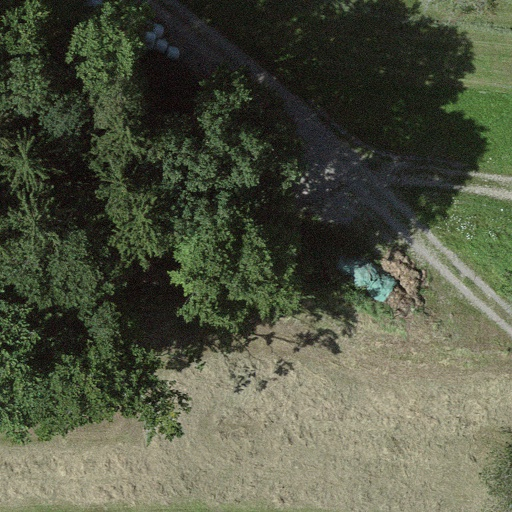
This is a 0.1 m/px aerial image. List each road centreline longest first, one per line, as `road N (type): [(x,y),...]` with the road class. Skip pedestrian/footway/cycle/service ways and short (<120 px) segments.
road 1 (track): [(157,0),(511,298)]
road 2 (track): [(336,149),(270,211),(0,280)]
